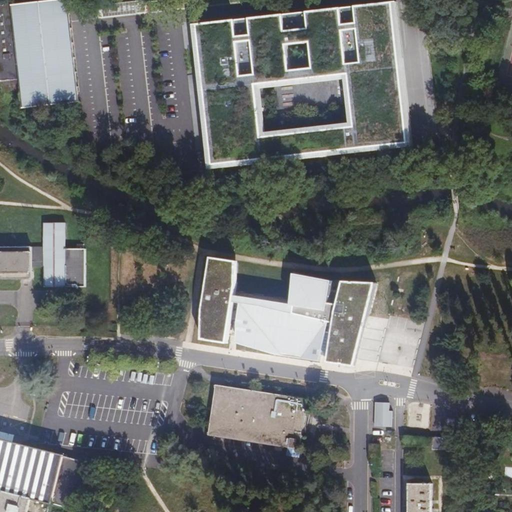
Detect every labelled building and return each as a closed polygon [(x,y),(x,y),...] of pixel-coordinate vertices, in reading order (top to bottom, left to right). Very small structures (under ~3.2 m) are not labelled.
[(24,86),(26,103),(79,99),(74,33),(68,0),(0,0),(0,76),(2,77),(3,87),(24,86)] [(214,168),(416,146),(408,74),(399,1),(196,25),(214,168)] [(62,223),(41,223),(41,247),(41,262),(41,267),(41,287),(82,287),(82,249),(62,250),(62,223)] [(28,247),(0,247),(0,279),(28,279),(28,267),(28,262),(28,247)] [(41,247),(28,247),(28,262),(41,262),(41,247)] [(379,294),(381,285),(345,281),(343,291),(335,290),(337,280),(314,276),(294,272),(292,300),(239,291),(241,261),(213,256),(204,312),(203,341),(219,344),(231,346),(233,329),(237,303),(242,304),(238,344),(279,356),(323,362),(325,355),(332,356),(332,363),(359,367),(364,348),(379,294)] [(218,385),(214,386),(206,436),(211,437),(218,385)] [(311,399),(218,385),(211,437),(303,450),(307,426),(311,399)] [(392,403),(376,402),(375,427),(394,428),(394,411),(391,411),(392,403)] [(450,438),(430,438),(430,450),(450,450),(450,438)] [(0,511),(24,511),(28,500),(48,505),(48,504),(73,510),(85,463),(60,457),(0,441),(0,511)] [(433,511),(434,483),(411,483),(411,506),(410,511),(433,511)]
